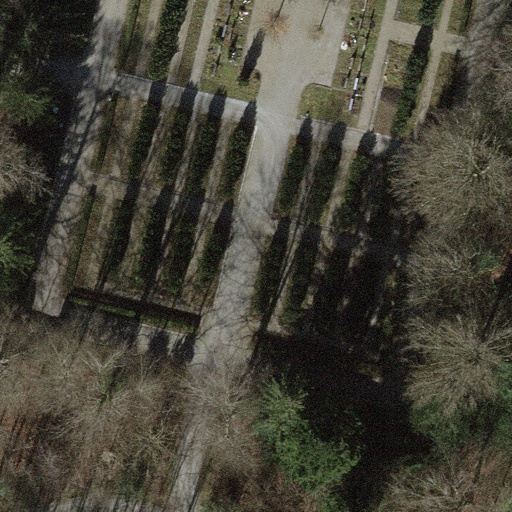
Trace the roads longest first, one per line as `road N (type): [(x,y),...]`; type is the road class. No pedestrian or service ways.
road 1 (track): [(495,0),(399,402),(225,360)]
road 2 (track): [(180,511),(225,360),(309,0)]
road 3 (track): [(41,317),(117,0)]
road 4 (track): [(225,360),(41,317)]
